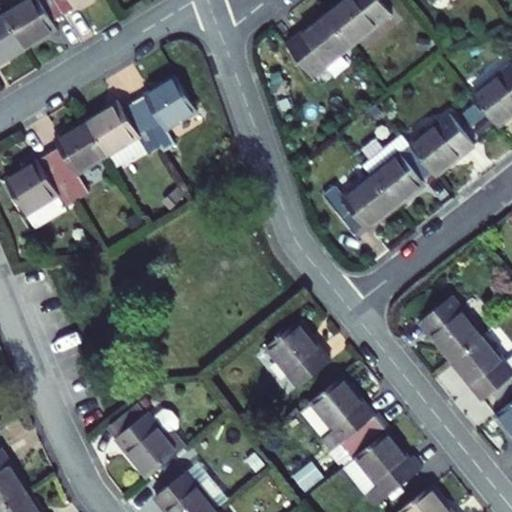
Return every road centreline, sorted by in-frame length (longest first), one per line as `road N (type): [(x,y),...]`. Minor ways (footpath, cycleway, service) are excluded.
road 1 (residential): [(220,36),(295,240),(350,309)]
road 2 (residential): [(350,309),(511,507)]
road 3 (residential): [(0,286),(76,466),(107,511)]
road 4 (residential): [(0,112),(196,0)]
road 5 (residential): [(350,309),(511,184)]
